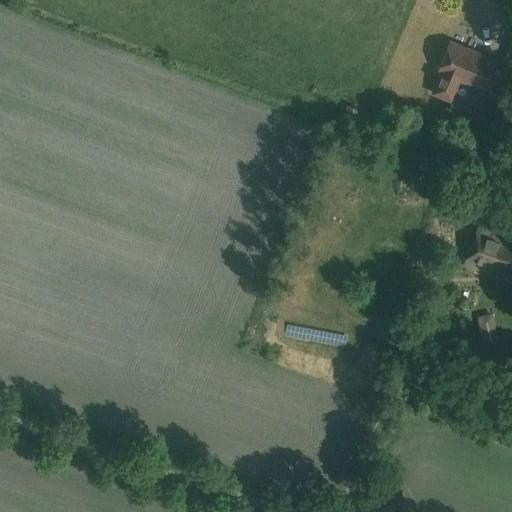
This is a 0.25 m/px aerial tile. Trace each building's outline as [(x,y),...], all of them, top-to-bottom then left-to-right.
[(511,41),(499,72),(511,76),(511,41)] [(495,61),(449,42),(437,71),(440,73),(431,93),(448,100),(457,80),(483,91),(495,61)] [(479,129),(485,114),(475,110),(469,125),(479,129)] [(497,119),(485,114),(479,129),(491,134),(497,119)] [(511,239),(477,227),(462,266),(511,283),(511,239)] [(497,342),(492,315),(477,317),(482,345),(497,342)] [(353,346),(354,334),(290,327),(289,340),(353,346)]
